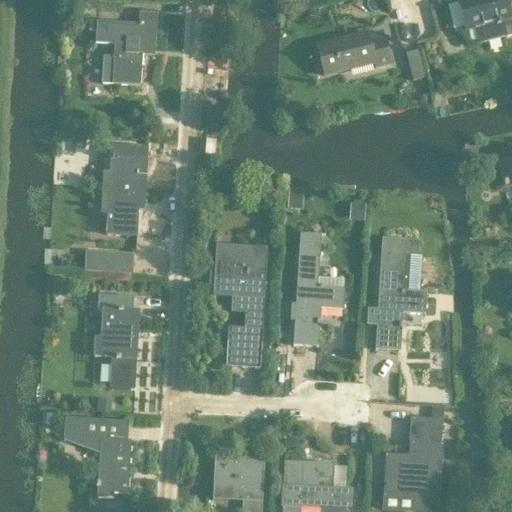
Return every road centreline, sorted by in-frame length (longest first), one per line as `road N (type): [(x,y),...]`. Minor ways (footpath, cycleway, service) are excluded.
road 1 (residential): [(172,402),(195,0)]
road 2 (residential): [(172,402),(364,411)]
